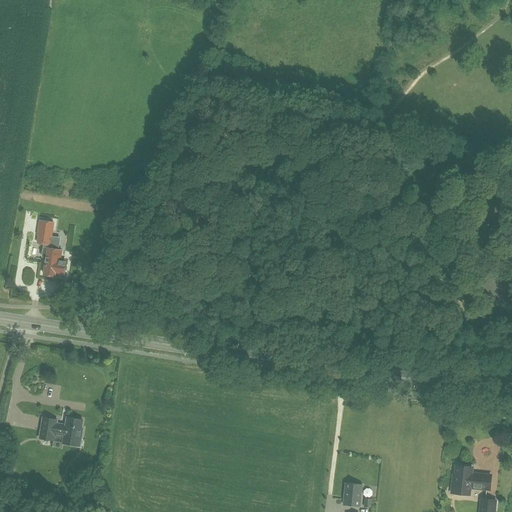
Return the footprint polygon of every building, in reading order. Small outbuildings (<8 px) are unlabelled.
[(470,13),(511,11),(511,0),(451,0),(451,9),(470,8),(470,13)] [(54,223),(40,220),(37,235),(39,235),(37,243),(44,244),(43,251),(42,253),(43,253),(42,257),(46,257),(44,274),(53,276),(53,274),(56,274),(56,273),(64,274),(66,263),(65,263),(65,260),(60,259),(61,250),(47,248),(47,244),(49,245),(49,241),(51,242),(51,240),(50,239),(50,236),(51,237),(54,223)] [(81,428),(82,420),(67,417),(66,425),(56,424),(57,420),(43,417),(39,438),(53,441),(54,435),(64,437),(63,443),(77,446),(78,438),(81,439),(83,428),(81,428)] [(452,484),(456,484),(455,494),(469,496),(470,488),(473,488),(473,489),(489,490),(491,476),(471,474),(472,468),(456,466),(455,476),(453,476),(452,484)] [(343,505),(360,506),(362,485),(345,483),(343,505)] [(364,507),(371,508),(372,499),(365,498),(364,507)] [(479,500),(478,511),(493,511),(494,501),(479,500)]
